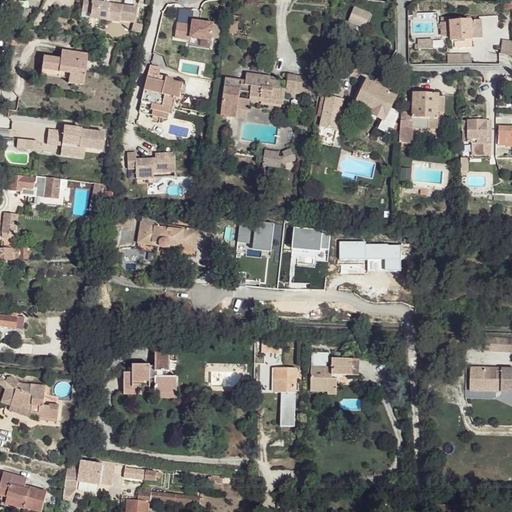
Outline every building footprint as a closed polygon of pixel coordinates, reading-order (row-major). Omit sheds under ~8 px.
[(121,7),(83,1),(82,12),(90,13),(90,19),(119,23),(119,21),(135,24),(137,9),(121,7)] [(353,6),(347,21),(364,28),(370,12),(353,6)] [(179,9),(176,23),(191,26),(192,21),(194,11),(179,9)] [(442,22),(443,38),(452,38),(452,40),(453,40),(471,38),(472,35),(481,34),(480,20),(470,21),(453,22),(452,17),(442,18),(442,22)] [(191,26),(176,23),(174,38),(189,41),(189,38),(210,41),(212,25),(192,21),(191,26)] [(222,26),(212,25),(210,41),(220,43),(222,26)] [(11,38),(11,46),(20,46),(19,38),(11,38)] [(471,38),(453,40),(454,48),(472,47),(471,38)] [(434,41),(419,41),(419,45),(416,46),(416,49),(434,49),(434,41)] [(68,81),(85,84),(90,53),(63,49),(61,57),(51,55),(44,56),(42,67),(70,71),(68,81)] [(462,56),(449,56),(449,65),(458,65),(462,65),(462,56)] [(42,67),(41,72),(69,76),(70,71),(42,67)] [(158,73),(148,71),(139,107),(150,110),(148,114),(169,119),(172,107),(173,103),(177,104),(181,89),(171,86),(171,85),(156,81),(158,73)] [(241,80),(240,90),(251,93),(250,99),(279,103),(281,87),(281,86),(279,86),(281,80),(266,77),(267,75),(247,72),(245,80),(241,80)] [(289,74),(287,91),(302,93),(302,91),(308,91),(311,76),(289,74)] [(225,77),(221,112),(236,115),(240,90),(241,80),(225,77)] [(398,114),(388,109),(395,96),(368,82),(358,102),(373,111),(371,115),(383,121),(379,131),(395,138),(396,124),(395,123),(398,114)] [(439,94),(414,93),(413,118),(430,118),(439,118),(439,94)] [(321,125),(320,135),(336,137),(340,107),(324,105),(324,107),(321,125)] [(430,118),(413,118),(413,128),(430,129),(430,118)] [(487,120),(462,121),(462,131),(465,130),(465,140),(473,141),(473,152),(487,153),(487,120)] [(81,128),(64,125),(60,154),(71,155),(72,147),(84,148),(84,147),(102,149),(104,132),(81,129),(81,128)] [(511,126),(499,127),(499,146),(511,146),(511,126)] [(268,152),(266,163),(285,166),(286,163),(299,157),(294,146),(286,150),(287,153),(284,155),(282,154),(268,152)] [(84,148),(72,147),(71,155),(84,156),(84,151),(102,153),(102,149),(84,147),(84,148)] [(135,152),(127,153),(128,168),(136,168),(137,178),(154,176),(154,171),(175,170),(174,151),(155,152),(155,157),(136,158),(135,152)] [(36,176),(36,180),(23,178),(12,177),(11,192),(22,193),(21,195),(56,199),(59,179),(36,176)] [(358,189),(374,191),(376,180),(360,178),(358,189)] [(19,216),(6,214),(3,235),(17,236),(19,216)] [(111,216),(110,225),(133,227),(135,217),(111,216)] [(275,223),(241,219),(238,242),(253,244),(252,249),(271,251),(275,223)] [(142,220),(138,243),(197,251),(200,228),(142,220)] [(331,230),(294,226),(292,249),(321,252),(321,248),(329,249),(331,230)] [(366,240),(338,240),(338,260),(384,259),(385,269),(401,269),(400,246),(388,247),(388,244),(366,244),(366,240)] [(89,245),(85,269),(94,271),(98,247),(97,245),(89,245)] [(0,248),(0,258),(27,258),(27,248),(0,248)] [(0,315),(0,326),(22,328),(23,320),(14,319),(14,317),(0,315)] [(511,338),(492,338),(491,344),(492,346),(511,346),(511,338)] [(261,342),(261,355),(274,355),(274,342),(261,342)] [(155,369),(155,373),(157,373),(169,373),(169,353),(155,353),(155,369)] [(311,371),(311,387),(338,386),(338,377),(352,378),(352,360),(332,361),(332,371),(311,371)] [(124,375),(124,397),(140,397),(141,388),(149,388),(149,381),(149,369),(149,368),(132,367),(132,375),(124,375)] [(511,370),(482,370),(482,382),(511,383),(511,370)] [(276,371),(275,389),(296,388),(296,371),(276,371)] [(1,401),(10,405),(21,409),(23,406),(33,410),(32,416),(34,416),(41,417),(41,420),(60,421),(61,405),(51,404),(51,405),(46,405),(47,386),(31,384),(30,393),(17,388),(13,379),(3,375),(0,378),(0,382),(6,388),(1,401)] [(155,381),(155,402),(176,402),(178,379),(157,379),(155,379),(155,381)] [(511,383),(482,382),(482,390),(492,390),(492,394),(511,393),(511,383)] [(19,383),(17,388),(30,393),(19,383)] [(311,387),(311,389),(328,389),(328,394),(328,397),(338,397),(338,386),(311,387)] [(10,405),(8,410),(31,419),(32,416),(33,410),(23,406),(21,409),(10,405)] [(65,471),(61,502),(67,503),(68,496),(69,496),(75,494),(76,484),(98,486),(100,466),(66,463),(65,471)] [(113,467),(113,471),(117,472),(117,474),(127,475),(128,476),(145,478),(147,479),(172,482),(173,483),(180,483),(181,484),(194,485),(195,478),(113,467)] [(0,489),(0,493),(6,495),(5,498),(25,503),(23,509),(25,510),(34,511),(40,511),(46,492),(30,488),(30,490),(23,489),(25,486),(26,479),(3,473),(2,477),(10,479),(6,491),(0,489)] [(2,477),(0,483),(0,489),(6,491),(10,479),(2,477)] [(138,491),(137,501),(144,501),(199,508),(200,498),(192,497),(138,491)] [(0,493),(0,504),(15,509),(14,511),(23,511),(25,510),(23,509),(25,503),(5,498),(6,495),(0,493)] [(126,500),(125,511),(147,511),(147,509),(144,501),(137,501),(126,500)]
